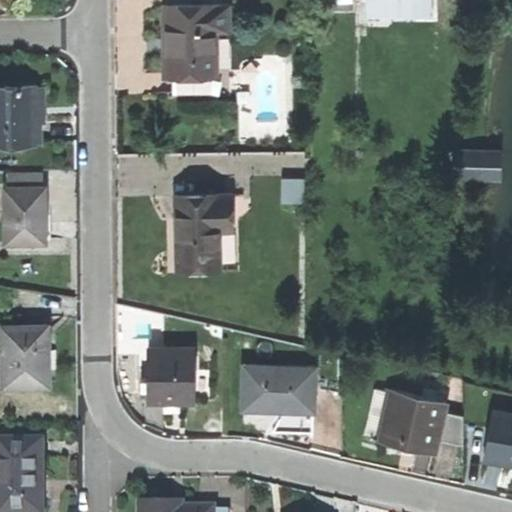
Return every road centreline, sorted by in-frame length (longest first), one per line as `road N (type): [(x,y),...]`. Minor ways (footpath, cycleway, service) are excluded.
road 1 (residential): [(94,34),(97,373),(121,430)]
road 2 (residential): [(121,430),(158,452),(254,459),(487,511)]
